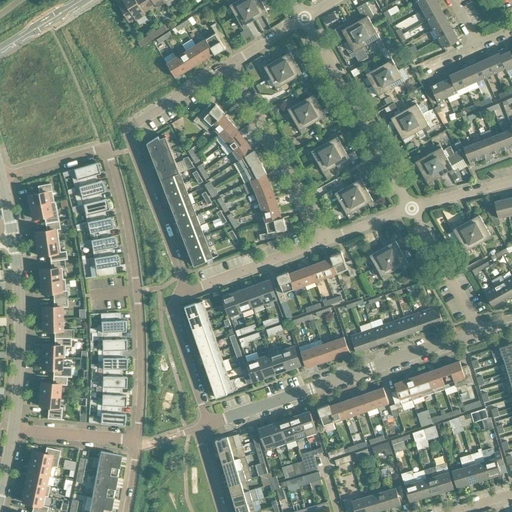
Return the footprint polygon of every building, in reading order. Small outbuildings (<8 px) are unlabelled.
[(150,9),(144,0),(123,0),(124,2),(118,5),(129,22),(135,18),(136,20),(139,18),(145,14),(144,12),(150,9)] [(144,0),(150,9),(155,5),(157,7),(166,2),(164,0),(144,0)] [(229,0),(228,1),(236,16),(249,9),(244,0),(238,0),(234,2),(233,0),(229,0)] [(244,0),(249,9),(262,1),(261,0),(244,0)] [(436,0),(418,0),(423,10),(437,2),(436,0)] [(262,1),(249,9),(255,19),(263,15),(265,18),(270,16),(262,1)] [(363,18),(355,23),(361,34),(374,26),(369,17),(373,15),(366,2),(357,8),(363,18)] [(437,2),(423,10),(428,19),(443,11),(437,2)] [(249,9),(236,16),(244,30),(249,28),(247,24),(255,19),(249,9)] [(443,11),(428,19),(434,29),(448,21),(443,11)] [(83,30),(82,31),(82,32),(83,32),(90,44),(108,33),(112,39),(115,44),(128,37),(117,19),(108,25),(102,16),(89,24),(90,26),(83,30)] [(188,18),(182,23),(185,27),(191,23),(188,18)] [(448,21),(434,29),(439,38),(453,30),(448,21)] [(167,22),(161,26),(164,31),(171,27),(167,22)] [(216,33),(205,39),(214,53),(215,55),(226,48),(220,39),(225,36),(216,22),(211,25),(216,33)] [(185,27),(182,23),(176,27),(178,31),(185,27)] [(346,27),(344,24),(334,29),(340,40),(345,37),(348,41),(361,34),(355,23),(346,27)] [(164,31),(161,26),(137,42),(141,46),(164,31)] [(361,34),(367,44),(375,40),(381,51),(386,48),(382,41),(374,26),(361,34)] [(453,30),(439,38),(444,48),(459,40),(453,30)] [(361,34),(348,41),(354,52),(350,54),(352,58),(355,56),(359,61),(368,56),(363,47),(367,44),(361,34)] [(159,43),(166,39),(163,35),(156,39),(159,43)] [(205,39),(196,45),(204,59),(214,53),(205,39)] [(196,45),(186,51),(195,65),(204,59),(196,45)] [(286,55),(277,59),(283,70),(296,63),(288,48),(284,51),(286,55)] [(386,48),(381,51),(385,58),(388,62),(379,67),(385,77),(398,70),(390,56),(386,48)] [(186,51),(176,57),(185,71),(195,65),(186,51)] [(499,53),(510,76),(511,74),(511,54),(510,51),(500,55),(499,53)] [(499,53),(489,57),(496,72),(505,68),(506,70),(507,70),(509,76),(510,76),(499,53)] [(176,57),(167,63),(170,69),(176,77),(185,71),(176,57)] [(489,57),(479,62),(486,77),(496,72),(489,57)] [(269,64),(267,60),(262,63),(270,77),(283,70),(277,59),(269,64)] [(479,62),(470,66),(476,81),(486,77),(479,62)] [(296,63),(283,70),(289,81),(298,76),(300,80),(304,77),(296,63)] [(470,66),(460,71),(466,86),(476,81),(470,66)] [(364,70),(372,85),(385,77),(379,67),(371,71),(369,68),(364,70)] [(283,70),(270,77),(279,92),(283,89),(281,86),(289,81),(283,70)] [(398,70),(385,77),(391,88),(400,84),(402,87),(406,85),(398,70)] [(460,71),(450,75),(457,92),(458,92),(457,90),(466,86),(460,71)] [(450,77),(441,82),(447,97),(457,92),(450,75),(449,75),(450,77)] [(385,77),(372,85),(381,99),(385,97),(383,93),(391,88),(385,77)] [(431,86),(435,95),(437,101),(447,97),(441,82),(431,86)] [(309,97),(301,101),(307,112),(320,105),(312,90),(307,93),(309,97)] [(511,97),(502,102),(504,105),(508,104),(511,102),(511,97)] [(412,106),(404,110),(410,121),(423,114),(428,111),(425,105),(421,104),(418,106),(415,100),(410,102),(412,106)] [(286,105),(294,120),(307,112),(301,101),(293,106),(291,102),(286,105)] [(193,120),(198,124),(204,118),(212,126),(223,115),(225,113),(216,104),(209,112),(204,108),(193,120)] [(320,105),(307,112),(313,123),(321,118),(323,122),(328,120),(320,105)] [(390,132),(397,129),(410,121),(404,110),(400,113),(397,109),(389,114),(392,120),(389,122),(387,126),(390,132)] [(423,114),(410,121),(416,132),(424,128),(426,131),(431,129),(427,122),(434,118),(430,110),(428,111),(423,114)] [(307,112),(294,120),(302,134),(307,131),(305,128),(313,123),(307,112)] [(55,117),(44,121),(50,141),(63,137),(65,141),(87,134),(80,113),(56,121),(55,117)] [(223,115),(212,126),(219,134),(220,135),(232,123),(223,115)] [(418,136),(416,132),(410,121),(397,129),(405,143),(418,136)] [(232,123),(220,135),(227,142),(239,132),(232,123)] [(511,125),(511,126),(511,127),(511,128),(503,132),(508,148),(511,146),(511,125)] [(490,130),(481,134),(483,140),(490,158),(494,157),(493,154),(499,152),(493,136),(490,130)] [(239,132),(227,142),(233,151),(234,152),(247,141),(239,132)] [(503,132),(493,136),(499,152),(508,148),(503,132)] [(333,139),(325,143),(331,154),(343,147),(335,133),(331,135),(333,139)] [(180,172),(166,136),(160,139),(159,136),(147,143),(161,179),(160,179),(160,180),(180,172)] [(483,140),(473,144),(479,159),(485,157),(486,160),(490,158),(483,140)] [(247,141),(234,152),(239,160),(253,150),(247,141)] [(309,147),(318,162),(331,154),(325,143),(316,148),(314,144),(309,147)] [(437,150),(429,154),(435,165),(448,158),(454,154),(451,148),(451,147),(450,145),(443,149),(439,143),(435,146),(437,150)] [(464,147),(467,156),(471,166),(475,164),(474,161),(479,159),(473,144),(464,147)] [(195,146),(188,150),(192,157),(196,154),(194,151),(197,149),(195,146)] [(343,147),(331,154),(337,165),(345,161),(347,164),(352,162),(343,147)] [(253,150),(239,160),(245,170),(261,161),(254,150),(253,150)] [(448,158),(435,165),(441,176),(449,171),(451,175),(456,172),(454,170),(452,165),(463,159),(459,151),(454,154),(448,158)] [(196,154),(192,157),(195,163),(203,159),(199,152),(196,154)] [(331,154),(318,162),(326,176),(330,174),(330,173),(328,170),(337,165),(331,154)] [(414,158),(422,172),(435,165),(428,154),(420,159),(418,155),(414,158)] [(188,156),(183,158),(187,169),(194,167),(188,156)] [(261,161),(245,170),(251,180),(266,174),(267,173),(261,161)] [(96,162),(62,172),(63,177),(71,174),(74,188),(75,188),(96,182),(94,174),(99,173),(99,172),(100,172),(98,166),(97,166),(96,162)] [(197,166),(201,173),(205,170),(201,164),(197,166)] [(435,165),(422,172),(430,187),(434,184),(432,181),(441,176),(435,165)] [(180,172),(160,180),(161,180),(165,190),(164,190),(184,183),(183,181),(180,174),(181,174),(180,172)] [(266,174),(251,180),(255,190),(271,184),(266,174)] [(356,181),(348,186),(354,196),(367,189),(359,175),(354,177),(356,181)] [(74,188),(67,190),(68,194),(76,192),(76,195),(80,194),(83,204),(83,205),(100,200),(98,193),(104,191),(104,190),(105,190),(103,184),(102,184),(101,180),(96,182),(75,188),(74,188)] [(210,181),(205,184),(209,191),(214,188),(210,181)] [(39,193),(27,195),(30,206),(55,201),(54,201),(52,190),(50,183),(37,186),(39,193)] [(185,184),(184,183),(164,190),(164,191),(165,190),(169,200),(168,201),(188,193),(187,192),(184,185),(185,184)] [(271,184),(255,190),(255,191),(259,201),(275,195),(271,184)] [(333,189),(341,204),(354,196),(348,186),(340,190),(338,186),(333,189)] [(214,188),(209,191),(212,197),(218,194),(214,188)] [(367,189),(354,196),(360,207),(368,203),(371,206),(375,204),(367,189)] [(189,195),(188,193),(168,201),(170,201),(173,211),(172,211),(172,212),(192,204),(192,202),(191,203),(188,195),(189,195)] [(275,195),(259,201),(263,211),(279,206),(275,195)] [(354,196),(341,204),(349,218),(354,216),(352,212),(360,207),(354,196)] [(487,211),(489,215),(495,224),(500,223),(498,217),(509,215),(504,196),(500,197),(501,200),(495,201),(496,209),(487,211)] [(221,197),(217,199),(221,205),(225,203),(221,197)] [(83,204),(71,207),(72,211),(80,209),(81,212),(84,211),(87,222),(105,218),(103,211),(109,209),(108,209),(109,208),(108,202),(107,202),(106,199),(100,200),(83,205),(83,204)] [(55,201),(30,206),(32,218),(44,216),(45,223),(59,220),(55,201)] [(225,203),(221,205),(225,212),(229,209),(225,203)] [(193,206),(192,204),(172,212),(173,212),(174,212),(177,221),(176,222),(196,215),(196,213),(195,213),(192,206),(193,206)] [(279,206),(263,211),(265,221),(281,218),(279,206)] [(433,213),(436,219),(443,216),(440,210),(433,213)] [(475,217),(466,222),(472,233),(485,225),(477,211),(472,213),(475,217)] [(231,213),(227,215),(230,221),(235,219),(231,213)] [(197,216),(196,215),(176,222),(177,223),(178,222),(182,232),(180,233),(181,233),(200,225),(200,224),(199,224),(197,216)] [(87,222),(75,225),(76,229),(84,227),(84,230),(88,229),(91,240),(108,237),(107,229),(113,228),(112,227),(113,227),(112,221),(111,221),(110,217),(105,218),(87,222)] [(283,217),(281,218),(265,221),(268,233),(259,234),(260,240),(277,237),(276,231),(286,229),(283,217)] [(235,219),(230,221),(235,228),(239,225),(235,219)] [(46,230),(34,232),(36,243),(58,240),(57,229),(60,229),(59,220),(45,223),(46,230)] [(451,225),(459,240),(472,233),(466,222),(458,226),(456,223),(451,225)] [(200,225),(181,233),(182,233),(186,243),(184,243),(185,244),(204,236),(204,234),(203,234),(201,227),(200,225)] [(485,225),(472,233),(478,244),(487,239),(489,243),(493,240),(485,225)] [(472,233),(459,240),(468,254),(472,252),(470,248),(478,244),(472,233)] [(86,241),(79,242),(80,247),(87,246),(88,248),(92,247),(94,258),(111,255),(110,247),(116,246),(117,245),(116,239),(115,239),(114,235),(108,237),(91,240),(86,241)] [(204,236),(185,244),(186,244),(190,253),(189,254),(209,247),(208,245),(205,238),(204,236)] [(389,259),(402,252),(394,237),(389,240),(391,243),(383,248),(389,259)] [(58,240),(36,243),(37,255),(49,254),(50,261),(64,259),(67,259),(66,250),(60,251),(58,240)] [(209,247),(189,254),(189,255),(190,254),(194,264),(193,264),(193,265),(194,265),(207,261),(206,260),(218,255),(213,257),(212,256),(209,248),(209,247)] [(368,251),(376,266),(389,259),(383,248),(375,252),(373,249),(368,251)] [(330,256),(331,258),(337,273),(348,269),(351,277),(356,275),(351,260),(345,262),(341,252),(330,256)] [(402,252),(389,259),(395,270),(403,265),(405,269),(410,266),(402,252)] [(85,259),(82,260),(83,264),(90,263),(91,266),(95,265),(96,276),(116,273),(114,273),(113,266),(119,265),(119,264),(120,264),(119,258),(118,258),(117,254),(111,255),(94,258),(85,259)] [(331,258),(320,262),(326,277),(337,273),(331,258)] [(51,268),(39,269),(40,281),(64,279),(64,278),(62,279),(62,268),(65,268),(64,259),(50,261),(51,268)] [(389,259),(376,266),(384,281),(389,278),(387,274),(395,270),(389,259)] [(320,262),(310,266),(316,281),(326,277),(320,262)] [(310,266),(299,269),(305,285),(316,281),(310,266)] [(299,269),(289,273),(295,289),(305,285),(299,269)] [(281,286),(275,288),(281,303),(286,301),(283,293),(295,289),(289,273),(288,271),(277,276),(281,286)] [(64,279),(40,281),(41,293),(53,292),(53,299),(67,298),(67,290),(65,290),(64,279)] [(511,293),(504,279),(494,285),(502,300),(511,294),(511,293)] [(264,280),(257,283),(264,302),(276,298),(269,281),(265,282),(264,280)] [(253,285),(246,287),(253,307),(264,302),(257,283),(256,283),(257,285),(254,286),(253,285)] [(494,285),(484,291),(492,305),(491,305),(492,306),(502,300),(494,285)] [(242,289),(234,291),(242,311),(253,307),(246,287),(245,287),(246,289),(242,291),(242,289)] [(230,293),(223,296),(230,315),(242,311),(234,291),(234,292),(235,293),(231,295),(230,293)] [(54,306),(42,307),(42,319),(62,318),(61,307),(68,307),(67,298),(53,299),(54,306)] [(188,317),(206,311),(202,301),(187,306),(188,306),(185,307),(188,313),(186,314),(188,318),(189,317),(188,317)] [(437,306),(427,309),(432,325),(443,321),(437,306)] [(427,309),(416,313),(421,329),(432,325),(427,309)] [(209,321),(206,311),(188,317),(189,317),(191,323),(190,324),(191,328),(192,327),(209,321)] [(97,328),(89,328),(89,332),(97,332),(119,331),(125,331),(125,327),(126,327),(126,320),(125,320),(119,320),(118,313),(120,313),(120,312),(100,313),(101,325),(97,325),(97,328)] [(416,313),(405,317),(410,333),(421,329),(416,313)] [(312,314),(301,317),(302,321),(310,318),(311,321),(308,322),(310,327),(316,325),(314,320),(312,314)] [(278,316),(270,318),(272,324),(280,322),(278,316)] [(405,317),(394,321),(399,336),(410,333),(405,317)] [(62,318),(42,319),(42,330),(54,330),(54,337),(71,338),(73,338),(73,329),(62,329),(62,318)] [(270,318),(263,321),(265,327),(272,324),(270,318)] [(213,331),(209,321),(192,327),(195,333),(193,334),(194,338),(195,337),(213,331)] [(394,321),(383,324),(388,340),(399,336),(394,321)] [(255,324),(247,326),(249,332),(257,329),(255,324)] [(283,330),(281,324),(274,327),(276,332),(283,330)] [(383,324),(372,328),(378,344),(388,340),(383,324)] [(249,332),(247,326),(240,329),(242,335),(249,332)] [(276,332),(274,327),(266,329),(269,337),(276,334),(276,332)] [(372,328),(361,332),(367,348),(378,344),(372,328)] [(93,340),(90,340),(90,350),(98,350),(102,350),(120,350),(126,350),(126,346),(127,346),(127,339),(126,339),(120,339),(119,331),(97,332),(98,346),(93,346),(93,340)] [(216,341),(213,331),(195,337),(196,337),(198,343),(197,344),(198,347),(199,347),(216,341)] [(251,335),(253,340),(261,338),(259,332),(251,335)] [(351,336),(353,341),(356,351),(355,351),(356,352),(367,348),(361,332),(351,336)] [(238,344),(234,334),(230,336),(229,336),(233,346),(238,344)] [(244,337),(239,339),(242,347),(247,345),(247,343),(253,340),(251,335),(244,337)] [(42,344),(42,356),(64,357),(65,346),(71,346),(71,338),(54,337),(54,345),(42,344)] [(344,337),(333,340),(339,356),(350,352),(344,337)] [(321,339),(310,343),(317,364),(328,360),(323,344),(321,339)] [(333,340),(323,344),(328,360),(339,356),(333,340)] [(220,351),(216,341),(199,347),(201,353),(200,354),(201,357),(202,357),(220,351)] [(511,343),(499,347),(502,356),(511,352),(511,343)] [(233,346),(237,356),(241,354),(238,344),(233,346)] [(288,368),(282,351),(280,346),(269,350),(271,355),(277,372),(276,373),(277,374),(285,372),(284,370),(288,369),(288,368)] [(294,347),(282,351),(288,368),(288,369),(288,370),(296,368),(295,366),(300,364),(294,347)] [(312,348),(301,352),(306,367),(317,364),(312,348)] [(90,364),(90,368),(98,368),(102,369),(120,368),(126,368),(126,365),(127,365),(127,358),(126,358),(126,357),(120,357),(120,350),(102,350),(102,361),(98,361),(98,364),(90,364)] [(223,360),(220,351),(202,357),(203,357),(205,363),(203,363),(205,367),(206,367),(223,360)] [(511,361),(511,352),(502,356),(505,364),(511,361)] [(237,356),(240,366),(245,364),(241,354),(237,356)] [(277,372),(271,355),(259,359),(265,376),(266,378),(273,376),(273,374),(276,373),(277,372)] [(42,356),(41,368),(53,368),(53,376),(67,377),(71,377),(71,367),(61,366),(61,357),(64,357),(42,356)] [(223,360),(206,367),(208,373),(207,373),(207,374),(208,374),(209,374),(209,376),(227,370),(232,369),(228,359),(223,360)] [(265,376),(259,359),(248,363),(254,382),(262,380),(261,378),(265,376)] [(460,361),(449,365),(455,385),(456,387),(467,383),(468,386),(474,384),(467,364),(462,366),(460,361)] [(449,365),(438,368),(445,389),(455,385),(449,365)] [(90,382),(90,386),(98,387),(102,387),(120,387),(126,387),(126,383),(127,383),(127,377),(126,377),(126,376),(120,376),(120,368),(102,369),(102,379),(98,379),(98,382),(90,382)] [(438,368),(427,372),(434,392),(445,389),(438,368)] [(230,380),(227,370),(209,376),(212,383),(210,383),(212,387),(213,387),(212,386),(230,380)] [(427,372),(416,376),(423,396),(434,392),(427,372)] [(40,382),(39,394),(60,396),(61,384),(66,385),(67,377),(53,376),(52,383),(40,382)] [(416,376),(405,379),(413,400),(423,396),(416,376)] [(234,379),(230,380),(212,386),(213,387),(215,393),(214,393),(215,397),(237,389),(234,379)] [(413,400),(405,379),(394,383),(396,388),(397,390),(391,392),(395,403),(397,409),(403,407),(402,404),(413,400)] [(90,400),(89,404),(97,405),(101,405),(119,406),(125,406),(125,402),(126,402),(127,396),(126,396),(126,395),(120,395),(120,387),(102,387),(102,398),(98,397),(97,400),(90,400)] [(383,387),(373,391),(378,407),(389,403),(383,387)] [(373,391),(362,395),(367,410),(378,407),(373,391)] [(39,394),(38,405),(48,406),(47,418),(63,420),(63,419),(61,419),(62,407),(59,407),(60,396),(39,394)] [(362,395),(351,398),(357,414),(367,410),(362,395)] [(351,398),(340,402),(346,418),(357,414),(351,398)] [(340,402),(330,406),(335,421),(346,418),(340,402)] [(335,421),(330,406),(329,404),(318,408),(324,425),(335,421)] [(89,417),(88,422),(96,423),(124,425),(124,421),(125,421),(126,415),(125,415),(125,414),(119,413),(119,406),(101,405),(101,416),(97,415),(96,417),(89,417)] [(485,408),(471,413),(472,417),(474,422),(488,418),(485,408)] [(310,410),(299,414),(307,436),(317,433),(310,410)] [(453,411),(442,414),(443,419),(454,415),(453,411)] [(422,427),(425,425),(433,423),(431,418),(429,412),(418,416),(422,427)] [(299,414),(289,418),(296,440),(307,436),(299,414)] [(442,414),(431,418),(433,423),(443,419),(442,414)] [(455,418),(449,420),(450,424),(457,422),(458,427),(463,425),(461,421),(460,416),(455,418)] [(296,440),(289,418),(279,421),(286,443),(296,440)] [(279,421),(268,425),(276,447),(286,443),(279,421)] [(266,450),(276,447),(268,425),(258,428),(266,450)] [(413,433),(415,441),(427,437),(425,433),(424,429),(413,433)] [(218,452),(236,446),(242,445),(239,434),(233,435),(216,440),(219,451),(218,452)] [(391,440),(392,444),(404,441),(402,436),(391,440)] [(384,449),(389,448),(388,443),(373,446),(375,452),(384,450),(384,449)] [(236,446),(218,452),(219,452),(222,462),(221,463),(222,463),(246,456),(242,445),(236,446)] [(32,451),(30,461),(49,465),(54,466),(57,467),(59,456),(60,450),(46,447),(44,453),(32,451)] [(328,452),(330,458),(346,453),(343,447),(328,452)] [(494,447),(482,450),(490,477),(501,474),(499,465),(504,464),(501,451),(495,453),(494,447)] [(474,464),(479,481),(490,477),(482,450),(482,448),(478,449),(479,452),(471,454),(474,464)] [(100,451),(98,462),(119,466),(120,457),(122,457),(121,457),(121,455),(100,451)] [(350,454),(335,460),(337,466),(352,460),(350,454)] [(460,458),(463,467),(468,484),(479,481),(474,464),(471,454),(460,458)] [(312,455),(302,458),(303,461),(306,472),(318,468),(314,455),(312,455)] [(225,473),(225,474),(249,467),(246,456),(222,463),(223,463),(226,473),(225,473)] [(30,461),(28,471),(47,475),(50,476),(52,476),(54,466),(49,465),(30,461)] [(306,472),(303,461),(292,464),(294,471),(296,475),(306,472)] [(98,462),(96,473),(117,477),(118,473),(117,472),(119,466),(98,462)] [(438,475),(443,491),(454,488),(449,471),(446,462),(435,466),(438,475)] [(443,491),(438,475),(435,466),(424,469),(425,472),(427,478),(432,495),(443,491)] [(228,484),(228,485),(252,478),(249,467),(225,474),(226,474),(229,484),(228,484)] [(452,471),(454,478),(457,487),(468,484),(463,467),(452,471)] [(412,470),(401,473),(410,501),(421,498),(416,481),(413,473),(412,470)] [(28,471),(26,481),(45,485),(47,486),(50,476),(47,475),(28,471)] [(310,483),(322,479),(319,471),(308,475),(310,483)] [(414,475),(416,481),(421,498),(432,495),(427,478),(425,472),(414,475)] [(96,473),(94,483),(115,487),(116,478),(118,478),(117,478),(117,477),(96,473)] [(231,495),(231,496),(249,490),(246,480),(252,478),(228,485),(229,485),(232,495),(231,495)] [(24,491),(43,495),(45,496),(47,496),(50,486),(47,486),(45,485),(26,481),(24,491)] [(94,483),(92,494),(113,498),(114,494),(113,494),(115,487),(94,483)] [(396,487),(385,491),(390,507),(401,504),(399,498),(405,496),(401,484),(396,486),(396,487)] [(258,499),(255,489),(249,490),(231,496),(232,496),(235,506),(234,506),(235,507),(253,501),(258,499)] [(24,491),(21,501),(33,504),(32,510),(38,511),(46,511),(48,506),(43,505),(45,496),(43,495),(24,491)] [(385,491),(374,494),(379,510),(390,507),(385,491)] [(92,494),(90,504),(111,508),(112,499),(114,499),(113,499),(113,498),(92,494)] [(374,494),(363,497),(367,511),(373,511),(379,510),(374,494)] [(356,496),(353,497),(343,500),(347,511),(352,511),(355,511),(367,511),(363,497),(357,499),(356,496)] [(256,511),(262,510),(256,511),(253,501),(235,507),(236,507),(237,511),(256,511)] [(331,511),(328,501),(317,505),(318,511),(331,511)]
